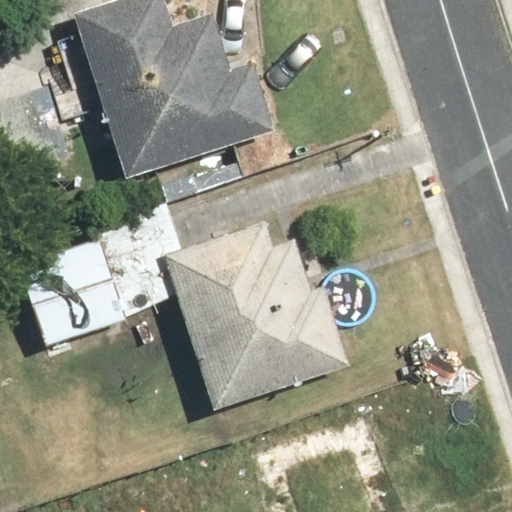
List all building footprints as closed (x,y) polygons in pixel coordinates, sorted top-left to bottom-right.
[(152,0),(99,0),(59,13),(114,180),(266,131),(244,62),(218,70),(199,13),(161,25),(152,0)] [(0,105),(27,94),(6,33),(0,35),(0,105)] [(250,225),(151,256),(201,413),(338,370),(311,288),(300,292),(283,241),(258,249),(250,225)] [(410,511),(376,415),(272,452),(291,507),(276,511),(410,511)] [(112,446),(60,460),(71,499),(122,486),(112,446)]
